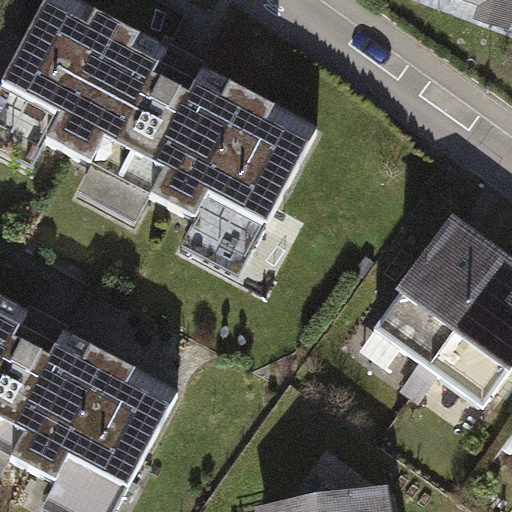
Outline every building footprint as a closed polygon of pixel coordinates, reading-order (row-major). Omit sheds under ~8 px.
[(511,0),(413,0),(412,2),(475,24),(468,45),(511,59),(511,0)] [(322,141),(57,10),(0,124),(0,127),(263,258),(322,141)] [(452,231),(378,334),(431,372),(505,269),(452,231)] [(511,273),(505,269),(431,372),(485,410),(511,371),(511,273)] [(127,511),(186,394),(0,302),(0,453),(119,511),(127,511)] [(383,511),(380,493),(262,511),(383,511)]
